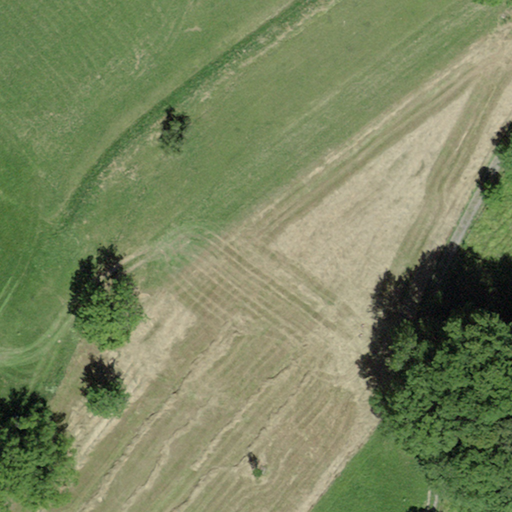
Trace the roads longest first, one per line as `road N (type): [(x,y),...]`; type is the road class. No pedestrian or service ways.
road 1 (track): [(511,131),(438,275),(424,373),(430,511)]
road 2 (track): [(427,406),(383,443),(369,511)]
